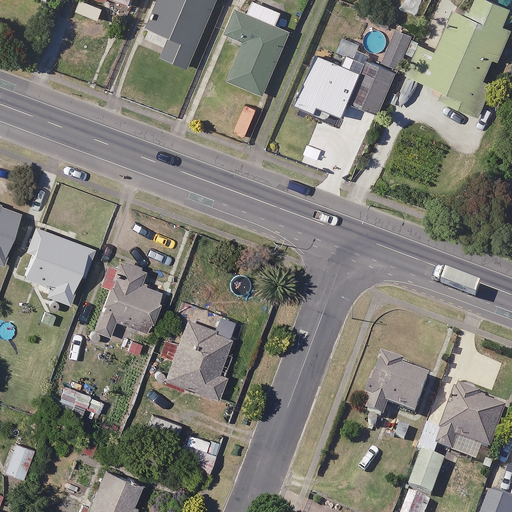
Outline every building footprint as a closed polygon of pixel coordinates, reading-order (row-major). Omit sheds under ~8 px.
[(214,0),(162,0),(151,28),(172,37),(165,57),(189,66),(214,0)] [(282,12),(254,0),(253,0),(248,14),(239,10),(229,34),(245,41),(228,79),(262,94),(289,32),(276,26),(282,12)] [(510,8),(492,0),(475,0),(470,12),(456,6),(423,80),(443,89),(439,98),(479,115),(494,81),(485,78),(493,59),(498,61),(511,29),(502,25),(510,8)] [(411,35),(398,29),(384,60),(397,67),(411,35)] [(362,74),(318,54),(296,103),(339,122),(349,100),(377,113),(394,73),(367,61),(362,74)] [(21,210),(0,202),(0,262),(1,263),(21,210)] [(76,237),(34,223),(25,250),(29,251),(21,276),(49,285),(46,295),(68,303),(78,274),(84,276),(94,247),(75,241),(76,237)] [(141,266),(120,258),(116,269),(107,266),(101,283),(109,286),(92,329),(109,335),(115,319),(146,331),(162,289),(136,279),(141,266)] [(230,336),(186,319),(164,378),(217,398),(225,375),(217,372),(230,336)] [(429,373),(403,364),(388,405),(414,414),(429,373)] [(435,447),(436,448),(477,461),(482,447),(490,450),(504,407),(476,398),(478,393),(456,385),(441,430),(435,447)] [(435,447),(441,430),(428,425),(407,486),(432,494),(444,460),(433,457),(436,448),(435,447)] [(219,444),(188,432),(177,461),(208,472),(219,444)] [(35,448),(14,441),(4,471),(25,478),(35,448)] [(140,485),(104,467),(83,511),(139,511),(129,507),(140,485)]
